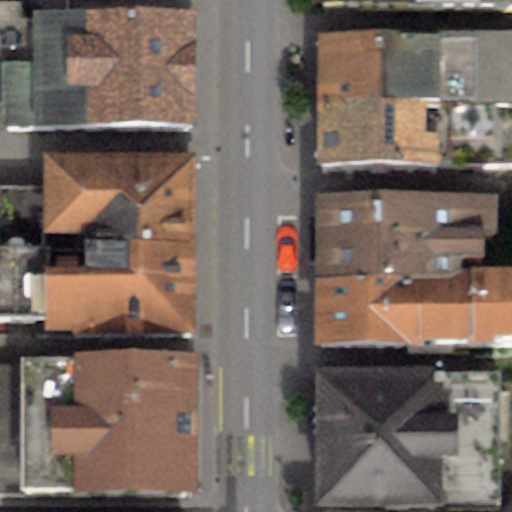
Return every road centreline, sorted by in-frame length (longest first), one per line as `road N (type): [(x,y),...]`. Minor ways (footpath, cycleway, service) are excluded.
road 1 (primary): [(247,0),(247,511)]
road 2 (unknown): [(511,169),(246,140)]
road 3 (unknown): [(247,23),(511,26)]
